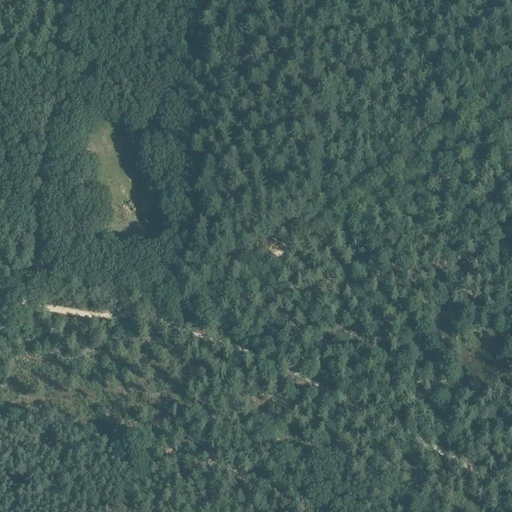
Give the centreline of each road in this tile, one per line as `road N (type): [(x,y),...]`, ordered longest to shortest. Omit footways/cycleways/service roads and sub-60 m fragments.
road 1 (track): [(168,310),(222,292),(511,85)]
road 2 (track): [(168,310),(511,486)]
road 3 (track): [(24,306),(87,314),(168,310)]
road 4 (track): [(46,122),(64,0)]
